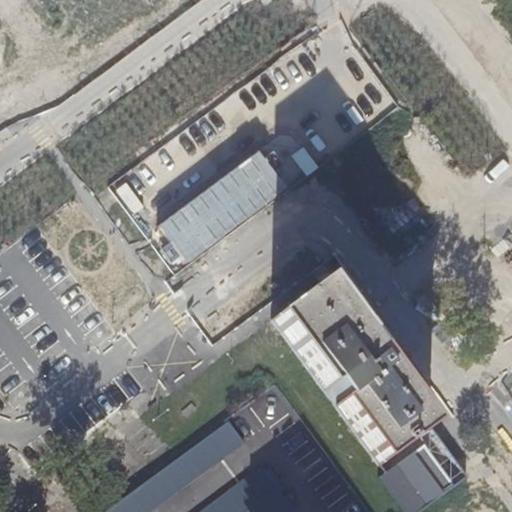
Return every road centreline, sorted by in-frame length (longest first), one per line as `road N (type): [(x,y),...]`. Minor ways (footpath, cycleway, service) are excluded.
road 1 (residential): [(219,0),(0,164)]
road 2 (residential): [(511,127),(410,0)]
road 3 (unknown): [(0,0),(82,102)]
